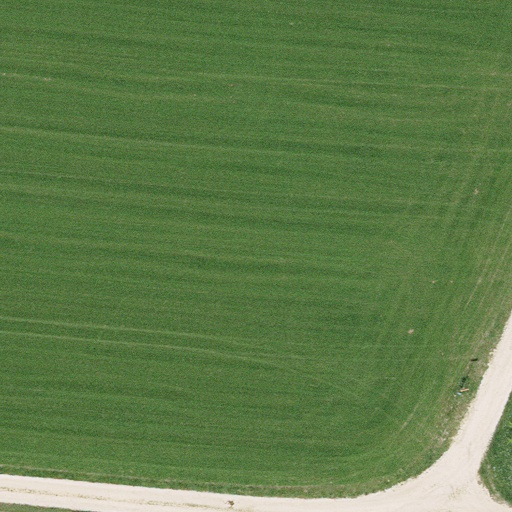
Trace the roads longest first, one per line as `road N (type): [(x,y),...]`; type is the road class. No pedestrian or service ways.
road 1 (track): [(0,474),(438,511)]
road 2 (track): [(443,511),(511,352)]
